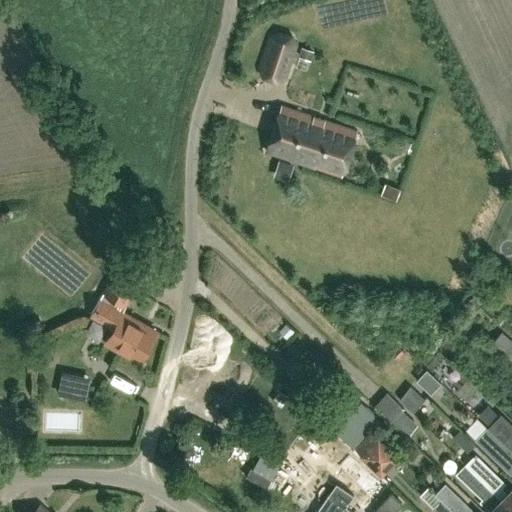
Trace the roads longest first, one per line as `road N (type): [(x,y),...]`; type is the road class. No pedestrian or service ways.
road 1 (residential): [(138,481),(181,326),(193,133),(230,0)]
road 2 (residential): [(138,481),(0,475)]
